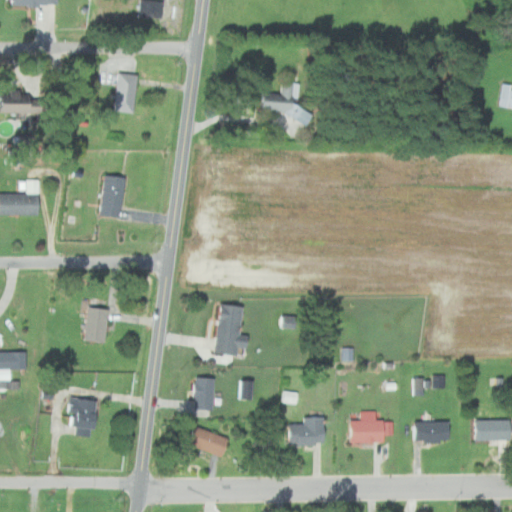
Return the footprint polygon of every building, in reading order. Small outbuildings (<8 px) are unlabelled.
[(161,20),(163,2),(142,0),(141,18),(161,20)] [(135,113),(138,74),(118,72),(115,112),(135,113)] [(293,82),(281,82),(281,92),(262,92),(262,112),(299,112),(299,102),(293,102),(293,82)] [(511,86),(501,85),(498,106),(511,107),(511,86)] [(0,98),(0,110),(18,110),(17,88),(0,88),(0,89),(0,98)] [(13,93),(13,114),(45,114),(45,93),(13,93)] [(101,214),(122,215),(125,176),(105,174),(101,214)] [(0,213),(40,213),(40,192),(0,192),(0,213)] [(216,352),(238,354),(239,346),(248,347),(250,335),(241,334),(245,305),(222,303),(216,352)] [(109,308),(89,306),(85,340),(106,342),(109,308)] [(351,360),(351,347),(340,347),(339,360),(351,360)] [(26,351),(0,351),(0,369),(26,369),(26,351)] [(215,408),(215,377),(196,377),(196,408),(215,408)] [(240,398),(252,398),(252,380),(240,380),(240,398)] [(297,391),(281,389),(279,401),(295,403),(297,391)] [(97,399),(69,398),(68,427),(75,427),(74,434),(95,435),(97,399)] [(304,423),(291,423),(291,444),(325,444),(325,416),(304,416),(304,423)] [(352,441),(386,441),(386,419),(352,419),(352,441)] [(511,419),(476,419),(476,439),(511,439),(511,419)] [(451,420),(414,420),(414,441),(451,441),(451,420)] [(188,444),(222,457),(230,438),(195,425),(188,444)]
